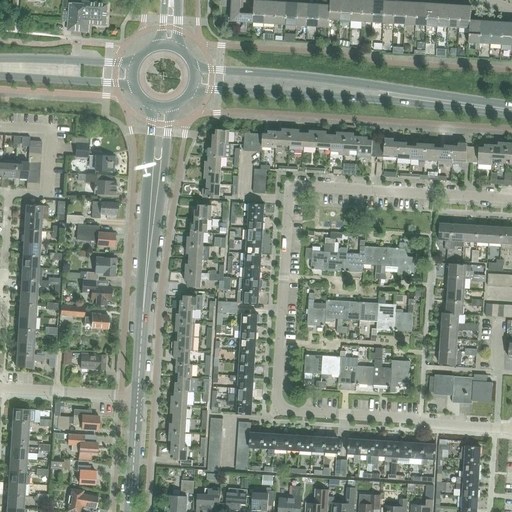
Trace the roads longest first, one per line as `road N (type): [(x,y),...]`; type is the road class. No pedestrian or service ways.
road 1 (residential): [(511,427),(276,409),(293,186)]
road 2 (secondary): [(189,92),(511,115)]
road 3 (secondary): [(511,105),(192,65)]
road 4 (residential): [(511,200),(293,186)]
road 5 (tertiary): [(149,238),(137,398)]
road 6 (residential): [(0,128),(49,131),(46,194),(5,192)]
road 7 (residential): [(137,398),(0,388)]
road 8 (secondary): [(136,60),(0,59)]
road 9 (secondary): [(0,77),(135,88)]
